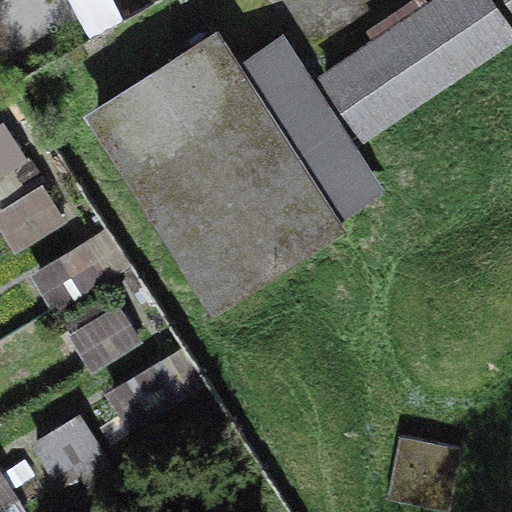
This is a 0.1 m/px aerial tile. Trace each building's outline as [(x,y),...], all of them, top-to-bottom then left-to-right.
[(364,134),(511,34),(511,33),(489,0),(436,0),(325,75),(364,134)] [(371,185),(281,41),(233,71),(213,39),(98,110),(214,295),(330,223),(325,214),(371,185)] [(7,112),(0,116),(0,169),(31,149),(7,112)] [(34,153),(0,173),(0,197),(45,172),(34,153)] [(0,204),(0,218),(16,244),(69,212),(47,176),(0,204)] [(0,510),(107,456),(106,385),(141,367),(116,368),(116,335),(96,345),(85,325),(85,279),(125,279),(102,233),(63,252),(32,252),(56,300),(57,324),(37,325),(0,343),(0,510)] [(460,447),(401,435),(388,496),(448,508),(460,447)]
